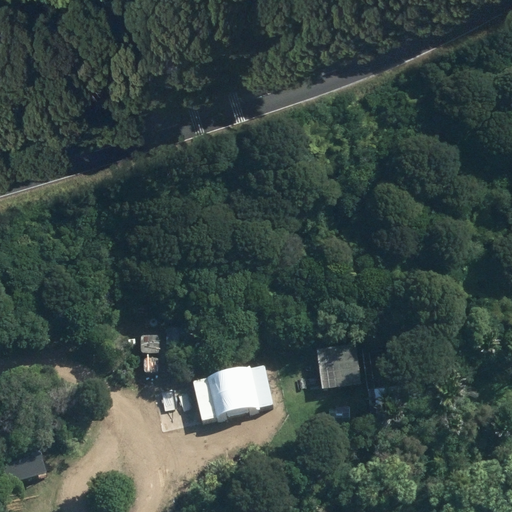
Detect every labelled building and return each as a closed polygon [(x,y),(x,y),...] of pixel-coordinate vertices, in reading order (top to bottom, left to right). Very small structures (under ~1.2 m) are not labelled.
[(142,336),(143,378),(159,377),(158,336),(142,336)] [(353,351),(318,356),(323,394),(358,390),(353,351)] [(154,397),(166,458),(262,439),(258,420),(286,414),(278,373),(154,397)] [(397,392),(377,392),(376,409),(397,409),(397,392)] [(351,418),(325,419),(325,437),(351,437),(351,418)] [(11,486),(49,475),(43,453),(4,464),(11,486)]
